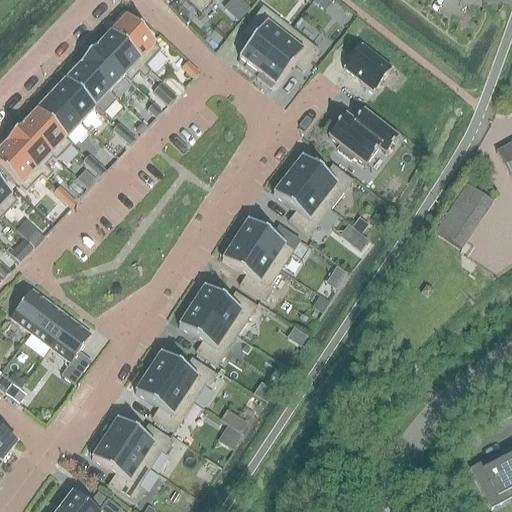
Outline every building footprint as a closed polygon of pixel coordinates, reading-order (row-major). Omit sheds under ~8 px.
[(212,0),(184,0),(199,14),(212,0)] [(238,60),(257,75),(290,32),(262,10),(246,30),(256,37),(238,60)] [(160,52),(125,19),(110,35),(145,68),(160,52)] [(318,54),(290,32),(257,75),(259,76),(256,80),(270,91),(273,87),(275,89),(293,66),(303,74),(318,54)] [(145,68),(110,35),(95,50),(94,51),(124,79),(123,80),(129,85),(138,76),(143,81),(150,74),(144,69),(145,68)] [(360,47),(342,70),(373,94),(391,71),(360,47)] [(124,79),(94,51),(80,66),(109,94),(123,80),(124,79)] [(181,70),(192,81),(198,76),(187,64),(181,70)] [(109,94),(80,66),(79,67),(65,83),(94,110),(109,94)] [(50,98),(79,126),(94,110),(65,83),(65,82),(50,98)] [(167,108),(175,100),(161,86),(153,94),(167,108)] [(79,126),(50,98),(35,114),(64,142),(65,141),(79,126)] [(161,115),(152,107),(147,112),(155,121),(161,115)] [(378,151),(384,156),(397,140),(362,113),(353,124),(344,118),(328,139),(339,148),(336,152),(350,162),(353,159),(364,168),(378,151)] [(20,129),(20,130),(52,160),(52,161),(55,163),(71,146),(65,141),(64,142),(35,114),(21,129),(20,129)] [(112,132),(120,140),(126,135),(118,127),(112,132)] [(45,168),(52,161),(52,160),(20,130),(5,145),(40,179),(40,178),(45,183),(52,175),(45,168)] [(126,135),(120,140),(129,149),(134,143),(126,135)] [(511,183),(511,144),(495,153),(511,183)] [(40,179),(5,145),(4,146),(5,146),(0,151),(0,171),(25,195),(40,179)] [(82,164),(91,172),(96,166),(88,158),(82,164)] [(301,160),(287,179),(329,212),(351,184),(331,169),(324,178),(301,160)] [(96,166),(91,172),(99,180),(105,174),(96,166)] [(392,177),(377,197),(392,208),(406,187),(392,177)] [(307,240),(329,212),(287,179),(272,197),(295,215),(288,225),(307,240)] [(437,234),(465,252),(496,204),(468,186),(437,234)] [(0,187),(0,218),(1,220),(17,203),(0,187)] [(53,195),(61,203),(67,198),(58,189),(53,195)] [(75,206),(67,198),(61,203),(70,211),(75,206)] [(234,243),(279,273),(299,244),(278,230),(271,240),(247,224),(234,243)] [(34,232),(24,242),(25,243),(33,250),(33,249),(43,240),(34,232)] [(359,239),(350,250),(359,257),(368,246),(359,239)] [(11,258),(18,265),(33,250),(25,243),(11,258)] [(279,273),(234,243),(233,245),(229,243),(218,258),(222,261),(221,263),(245,279),(239,289),(263,305),(271,294),(267,292),(279,273)] [(1,267),(0,267),(0,277),(4,281),(10,275),(1,267)] [(426,289),(421,296),(427,300),(432,294),(426,289)] [(191,308),(190,310),(236,340),(255,310),(234,296),(227,306),(203,290),(201,292),(197,290),(187,305),(191,308)] [(51,308),(31,293),(10,321),(30,336),(51,308)] [(51,308),(30,336),(49,351),(70,323),(51,308)] [(216,369),(236,340),(190,310),(177,329),(202,345),(195,355),(216,369)] [(91,338),(70,323),(49,351),(69,366),(60,378),(73,388),(90,364),(78,355),(91,338)] [(160,356),(147,376),(192,406),(204,387),(208,389),(215,378),(191,362),(184,372),(160,356)] [(173,435),(192,406),(147,376),(134,396),(158,412),(152,422),(173,435)] [(11,402),(18,393),(12,388),(5,397),(11,402)] [(24,398),(18,393),(11,402),(17,407),(24,398)] [(511,419),(511,413),(510,410),(493,419),(497,427),(511,419)] [(237,422),(230,431),(240,439),(247,429),(237,422)] [(104,441),(103,442),(149,472),(161,453),(164,455),(172,444),(147,428),(140,439),(116,423),(114,426),(110,423),(100,438),(104,441)] [(0,463),(1,464),(15,447),(0,433),(0,463)] [(90,462),(115,478),(107,490),(134,508),(143,495),(137,490),(149,472),(103,442),(102,444),(98,442),(88,457),(92,459),(90,462)] [(496,456),(471,470),(472,472),(487,464),(490,471),(501,465),(496,456)] [(490,511),(492,510),(491,508),(506,500),(503,494),(511,489),(511,458),(501,465),(490,471),(487,464),(472,472),(471,470),(468,471),(490,511)] [(491,508),(492,510),(511,499),(511,489),(503,494),(506,500),(491,508)] [(71,496),(58,511),(118,511),(107,502),(99,511),(92,511),(87,508),(71,496)]
